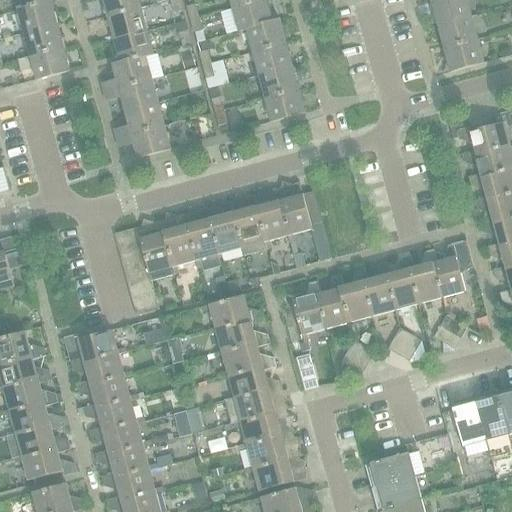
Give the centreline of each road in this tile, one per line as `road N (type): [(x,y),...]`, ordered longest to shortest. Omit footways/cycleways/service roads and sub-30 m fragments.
road 1 (residential): [(0,217),(56,203),(128,206),(377,139),(395,104)]
road 2 (residential): [(511,357),(316,404),(343,511)]
road 3 (residential): [(395,104),(511,75)]
